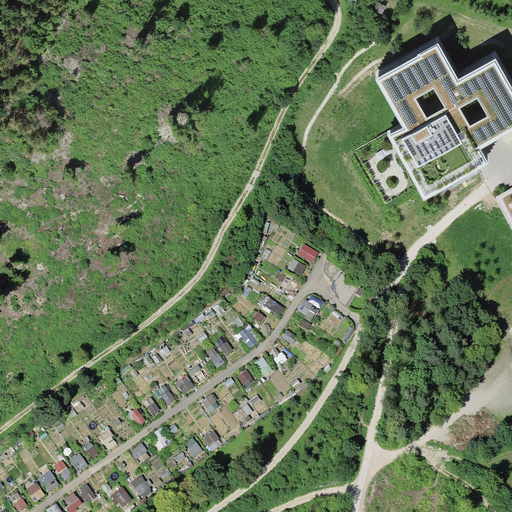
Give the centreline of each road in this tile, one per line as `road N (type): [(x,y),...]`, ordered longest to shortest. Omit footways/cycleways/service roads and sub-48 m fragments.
road 1 (track): [(0,429),(130,336),(200,274),(320,52)]
road 2 (track): [(211,511),(288,444),(403,266)]
road 3 (track): [(403,266),(368,455)]
road 4 (residential): [(511,164),(403,266)]
road 5 (track): [(413,445),(468,409),(511,357)]
